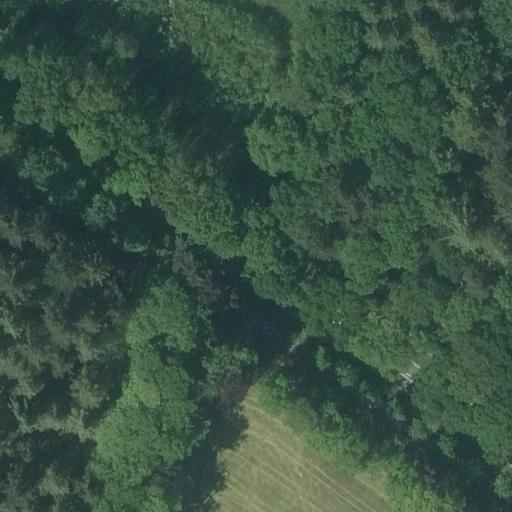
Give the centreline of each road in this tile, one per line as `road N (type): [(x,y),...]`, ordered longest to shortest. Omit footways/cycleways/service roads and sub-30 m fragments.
road 1 (primary): [(511,450),(0,95)]
road 2 (track): [(125,511),(206,238)]
